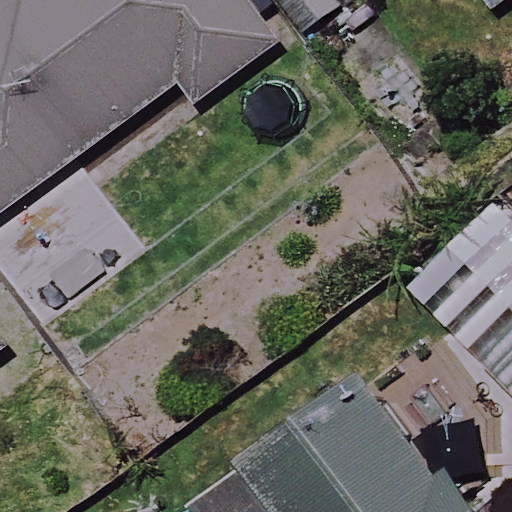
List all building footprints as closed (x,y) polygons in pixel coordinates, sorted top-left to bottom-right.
[(0,0),(0,220),(73,166),(80,175),(199,85),(215,106),(290,49),(253,0),(0,0)] [(511,0),(498,0),(505,8),(511,2),(511,0)] [(0,318),(0,351),(16,340),(0,318)] [(511,353),(498,367),(511,380),(511,353)] [(484,511),(388,386),(258,484),(279,511),(484,511)]
